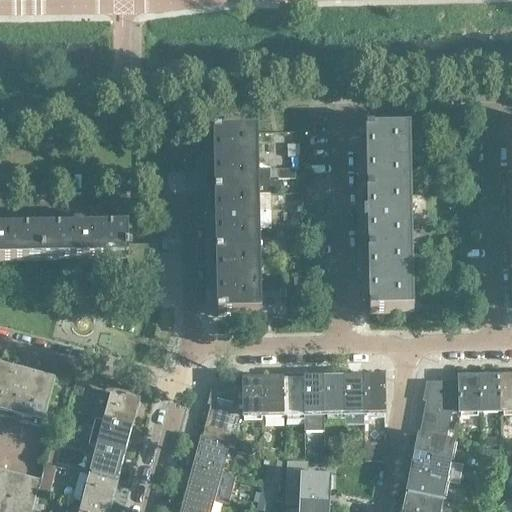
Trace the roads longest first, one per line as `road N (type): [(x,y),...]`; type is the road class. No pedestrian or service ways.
road 1 (residential): [(340,347),(340,116),(489,113)]
road 2 (residential): [(190,350),(187,207),(0,211)]
road 3 (residential): [(491,343),(489,113)]
road 4 (residential): [(0,339),(178,387)]
road 5 (residential): [(377,511),(409,346)]
road 6 (residential): [(190,350),(340,347)]
road 7 (residential): [(146,511),(178,387)]
